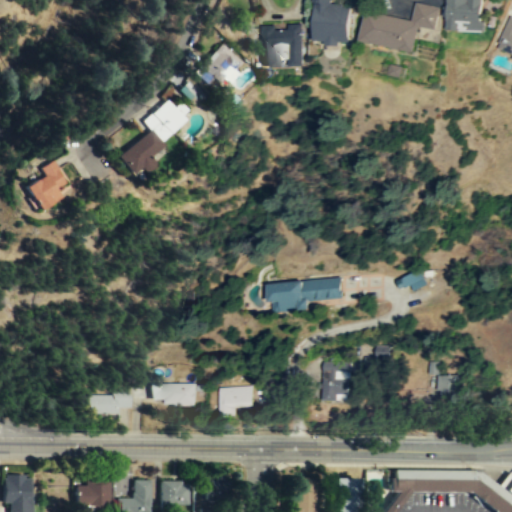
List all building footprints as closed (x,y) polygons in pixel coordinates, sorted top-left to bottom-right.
[(348,40),(349,23),(350,5),(341,5),(341,2),(330,2),(330,0),(311,0),(311,1),(314,1),(314,19),(313,39),(324,39),(324,43),(331,44),(338,44),(338,40),(348,40)] [(434,28),(439,6),(415,0),(411,19),(365,9),(358,39),(413,51),(418,26),(420,27),(420,25),(434,28)] [(484,30),(485,25),(485,19),(481,19),(481,11),(481,0),(447,0),(447,10),(446,28),(453,28),(459,28),(463,29),(484,30)] [(511,15),(509,14),(500,35),(507,37),(502,48),(511,52),(511,15)] [(303,64),(300,22),(287,23),(287,27),(274,28),(274,23),(260,24),(262,66),(276,65),(274,43),(281,41),(288,42),(289,65),(303,64)] [(239,61),(218,43),(197,67),(218,85),(239,61)] [(202,97),(183,75),(172,85),(185,100),(190,95),(196,102),(202,97)] [(113,156),(126,172),(190,122),(175,103),(170,107),(165,100),(139,120),(146,129),(113,156)] [(58,195),(42,204),(36,208),(22,185),(28,181),(35,177),(35,178),(41,174),(37,166),(44,162),(50,158),(57,169),(55,170),(61,181),(52,187),(58,195)] [(417,267),(425,282),(412,289),(409,283),(403,286),(398,276),(417,267)] [(340,296),(338,275),(263,282),(265,300),(271,299),(272,311),(308,306),(307,299),(340,296)] [(374,358),(388,358),(387,345),(373,345),(374,358)] [(367,355),(358,356),(359,370),(367,369),(367,355)] [(334,398),(334,392),(345,392),(345,377),(333,377),(333,369),(347,369),(348,360),(320,360),(320,399),(334,398)] [(437,360),(427,360),(427,373),(437,373),(437,360)] [(456,396),(456,373),(435,373),(435,388),(438,388),(438,396),(456,396)] [(192,402),(192,381),(148,382),(148,397),(162,397),(162,402),(192,402)] [(250,384),(251,404),(234,405),(234,415),(218,415),(216,386),(250,384)] [(127,405),(127,386),(111,387),(110,393),(87,393),(86,411),(113,412),(113,405),(127,405)] [(407,489),(388,511),(365,511),(366,511),(367,511),(376,511),(395,489),(386,489),(386,475),(390,475),(390,467),(475,468),(511,497),(511,511),(494,511),(465,490),(407,489)] [(511,473),(506,470),(496,483),(511,495),(511,473)] [(29,511),(30,500),(28,500),(28,476),(22,476),(22,472),(2,472),(2,476),(0,476),(0,501),(6,501),(6,511),(29,511)] [(282,511),(308,511),(309,472),(284,472),(282,511)] [(329,511),(353,511),(353,473),(329,473),(329,511)] [(203,499),(230,499),(231,483),(226,483),(226,478),(221,478),(221,475),(211,475),(211,478),(204,478),(203,499)] [(106,478),(106,511),(90,511),(90,503),(73,504),(73,483),(82,484),(82,478),(106,478)] [(147,511),(148,478),(130,478),(130,490),(128,490),(128,496),(113,496),(113,511),(147,511)] [(185,503),(185,482),(177,482),(178,479),(157,479),(157,502),(185,503)]
